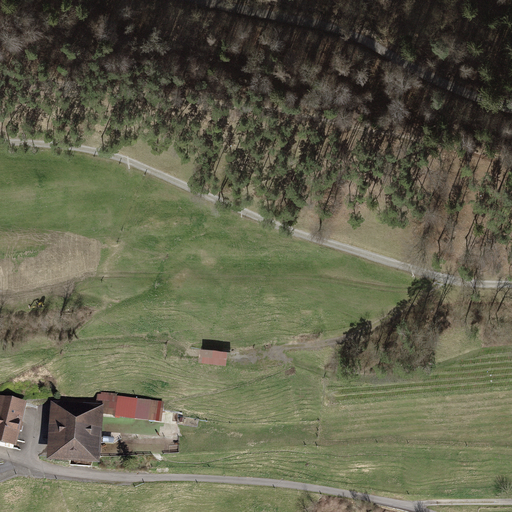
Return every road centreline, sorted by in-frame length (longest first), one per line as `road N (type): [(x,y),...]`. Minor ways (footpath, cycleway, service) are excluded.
road 1 (track): [(511,282),(461,283),(410,268),(289,229),(94,149),(0,143)]
road 2 (residential): [(431,511),(271,480),(74,472),(0,454)]
road 3 (track): [(207,0),(352,37),(474,98),(511,107)]
road 4 (track): [(280,349),(356,334),(443,278)]
